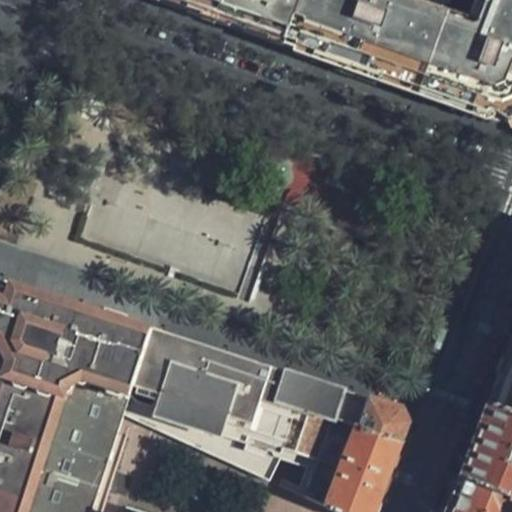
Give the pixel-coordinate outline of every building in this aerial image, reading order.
[(150,0),(199,17),(283,47),(300,0),(150,0)] [(511,0),(300,0),(283,47),(355,73),(503,126),(511,120),(511,0)] [(88,94),(86,102),(104,108),(107,100),(88,94)] [(257,294),(281,213),(104,161),(80,242),(257,294)] [(0,223),(0,239),(88,266),(94,247),(39,230),(37,235),(0,223)] [(0,511),(91,511),(124,415),(133,388),(152,330),(12,285),(6,303),(0,300),(0,511)] [(152,330),(133,388),(155,395),(151,407),(157,409),(156,412),(185,422),(186,419),(223,430),(221,439),(244,451),(268,458),(271,452),(340,475),(356,432),(359,432),(371,401),(152,330)] [(511,340),(502,366),(489,401),(511,409),(511,340)] [(286,490),(327,508),(340,475),(271,452),(268,458),(244,451),(221,439),(223,430),(186,419),(185,422),(156,412),(157,409),(151,407),(155,395),(133,388),(124,415),(186,443),(271,482),(281,459),(306,467),(300,486),(283,479),(279,486),(286,490)] [(395,410),(371,401),(359,432),(400,443),(403,437),(405,431),(395,410)] [(511,409),(489,401),(475,438),(461,476),(511,495),(511,409)] [(400,443),(359,432),(356,432),(340,475),(327,508),(334,511),(375,511),(386,483),(400,443)] [(511,511),(511,495),(461,476),(447,511),(511,511)]
